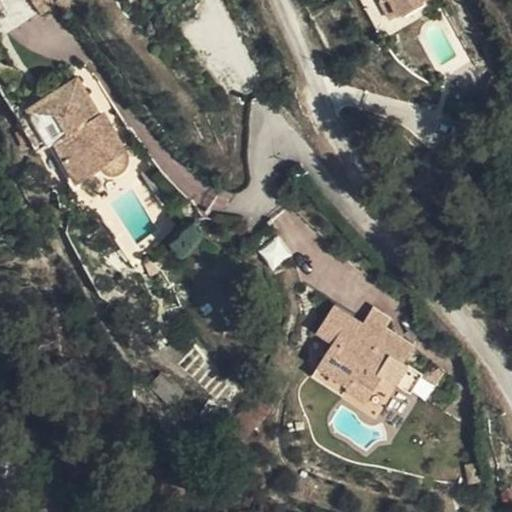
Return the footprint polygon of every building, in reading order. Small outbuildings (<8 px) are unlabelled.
[(30,0),(38,10),(51,0),(30,0)] [(376,0),(397,28),(384,5),(391,0),(394,0),(408,20),(430,1),(428,0),(376,0)] [(391,0),(384,5),(397,28),(408,20),(394,0),(391,0)] [(87,140),(102,167),(119,160),(128,165),(133,167),(137,165),(140,162),(142,157),(141,151),(130,127),(123,122),(98,76),(64,94),(83,130),(104,118),(108,128),(87,140)] [(53,99),(48,102),(40,106),(60,143),(70,137),(72,136),(53,99)] [(104,118),(83,130),(87,140),(108,128),(104,118)] [(70,137),(89,174),(102,167),(87,140),(83,130),(72,136),(70,137)] [(199,221),(193,210),(167,164),(155,172),(189,228),(199,221)] [(206,200),(193,210),(199,221),(214,213),(206,200)] [(405,343),(387,330),(380,339),(352,319),(336,342),(350,354),(337,372),(366,395),(362,399),(383,414),(401,389),(412,397),(426,378),(422,375),(431,363),(405,343)] [(394,321),(387,330),(405,343),(411,333),(394,321)] [(171,403),(183,390),(161,370),(149,382),(171,403)] [(366,395),(337,372),(328,385),(357,406),(362,399),(366,395)] [(464,386),(450,377),(441,389),(455,400),(464,386)] [(441,389),(426,378),(412,397),(427,409),(441,389)] [(271,396),(240,432),(255,446),(284,409),(271,396)]
